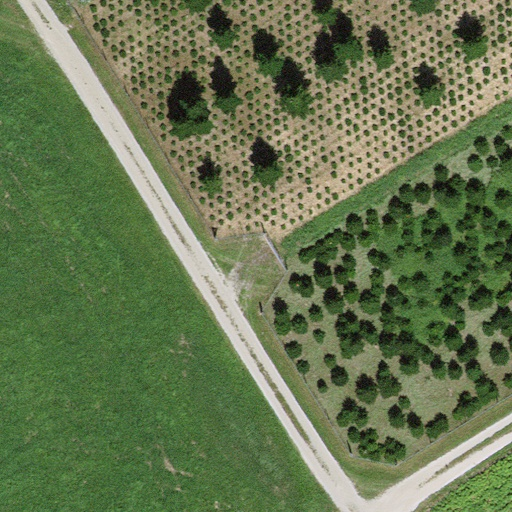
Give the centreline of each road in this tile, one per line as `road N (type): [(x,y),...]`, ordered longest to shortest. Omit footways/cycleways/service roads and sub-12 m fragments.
road 1 (track): [(26,0),(343,511)]
road 2 (track): [(211,295),(511,121)]
road 3 (track): [(392,511),(511,433)]
